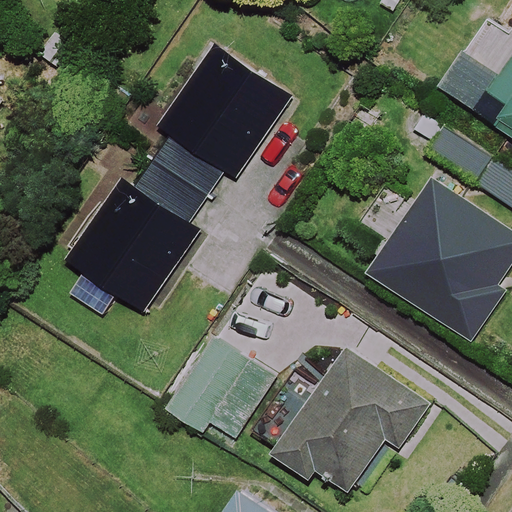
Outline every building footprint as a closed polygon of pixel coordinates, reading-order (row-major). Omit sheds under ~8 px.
[(294,97),(217,45),(163,124),(173,131),(139,183),(129,176),(73,260),(151,312),(206,231),(195,224),(232,169),(241,175),(294,97)] [(511,71),(508,78),(471,55),(450,90),(511,128),(511,71)] [(0,116),(14,97),(0,86),(0,116)] [(511,164),(448,122),(429,151),(511,205),(511,164)] [(511,286),(511,225),(439,177),(376,272),(477,339),(511,286)] [(224,445),(283,371),(230,329),(171,403),(224,445)] [(439,409),(356,349),(312,409),(280,386),(250,425),(318,476),(324,467),(356,491),(396,438),(410,448),(439,409)] [(283,511),(251,489),(234,511),(283,511)]
